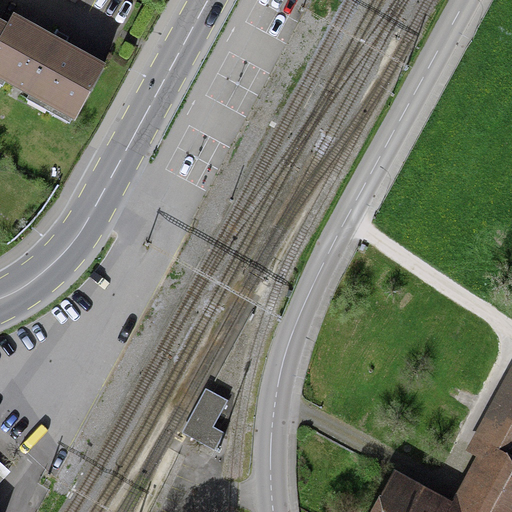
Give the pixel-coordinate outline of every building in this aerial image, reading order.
[(105,64),(14,17),(9,26),(0,43),(0,75),(78,116),(105,64)] [(0,43),(9,26),(0,20),(0,43)] [(511,404),(480,467),(501,478),(509,464),(511,465),(511,404)] [(0,462),(0,480),(9,471),(0,462)] [(484,511),(457,511),(402,484),(387,511),(511,511),(511,465),(509,464),(501,478),(484,511)]
